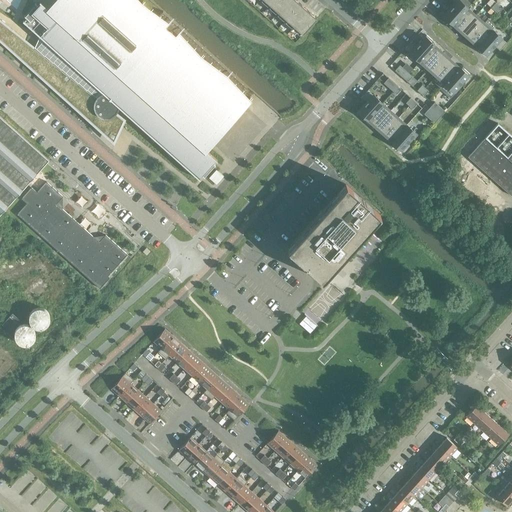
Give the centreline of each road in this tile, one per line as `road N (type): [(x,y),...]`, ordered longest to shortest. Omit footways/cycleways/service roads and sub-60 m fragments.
road 1 (residential): [(184,252),(0,88)]
road 2 (residential): [(343,511),(475,361)]
road 3 (residential): [(209,511),(62,384)]
road 4 (unclassified): [(197,264),(292,155),(314,115)]
road 5 (unclassified): [(314,115),(184,252)]
road 6 (unclassified): [(62,384),(197,264)]
road 7 (unclassified): [(184,252),(51,374)]
